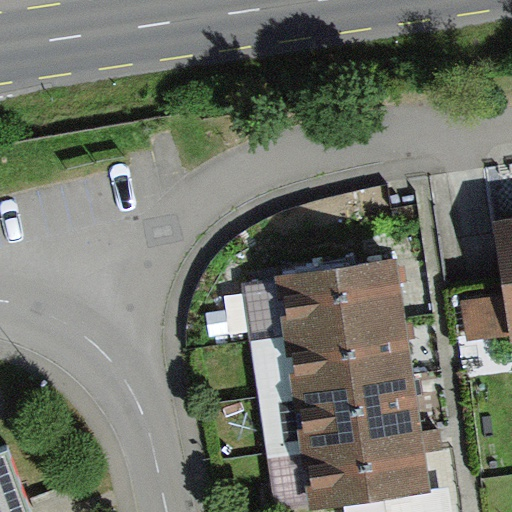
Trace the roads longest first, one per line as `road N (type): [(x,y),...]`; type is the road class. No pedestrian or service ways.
road 1 (residential): [(161,511),(128,361),(160,237),(270,157),(511,117)]
road 2 (secondary): [(0,47),(299,0)]
